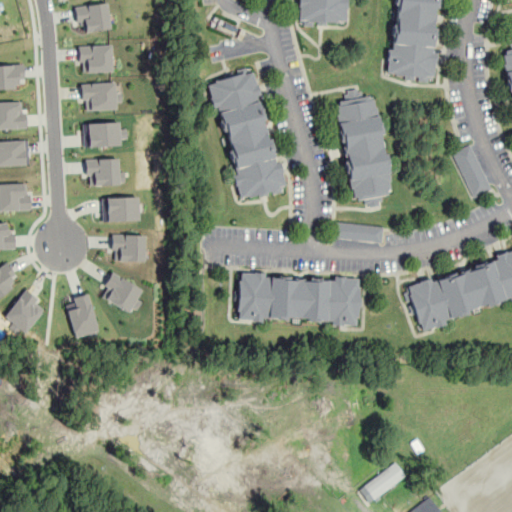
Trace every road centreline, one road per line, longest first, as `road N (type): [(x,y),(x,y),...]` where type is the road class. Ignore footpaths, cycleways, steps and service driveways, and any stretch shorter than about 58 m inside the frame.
road 1 (residential): [(511,208),(406,250),(204,244)]
road 2 (residential): [(267,0),(311,186),(310,250)]
road 3 (residential): [(42,0),(60,252)]
road 4 (residential): [(511,196),(476,126),(465,60),(470,0)]
